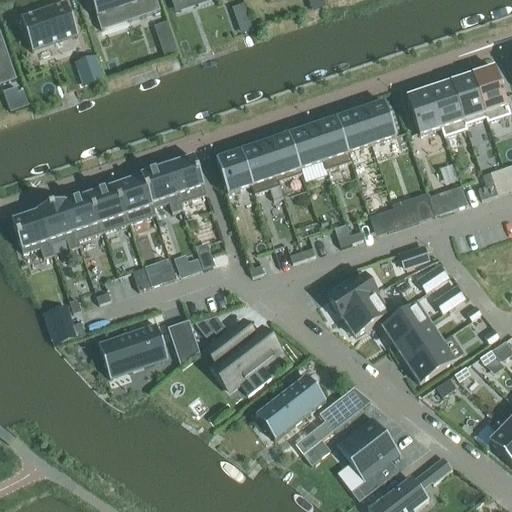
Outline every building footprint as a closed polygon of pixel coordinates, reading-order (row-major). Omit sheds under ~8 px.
[(88,0),(96,21),(124,11),(128,24),(159,13),(154,0),(88,0)] [(77,40),(66,6),(20,21),(32,55),(34,55),(33,52),(74,37),(75,40),(77,40)] [(243,7),(232,11),(235,20),(247,17),(243,7)] [(170,34),(157,38),(165,61),(178,56),(170,34)] [(0,87),(16,82),(3,45),(0,45),(0,87)] [(94,60),(81,64),(89,88),(102,84),(94,60)] [(486,122),(485,122),(487,127),(510,119),(494,71),(471,79),(486,122)] [(464,129),(465,129),(485,122),(486,122),(471,79),(450,86),(464,129)] [(441,132),(440,132),(443,141),(467,133),(465,129),(464,129),(450,86),(428,94),(441,132)] [(16,90),(3,95),(10,115),(28,109),(23,93),(18,95),(16,90)] [(441,132),(428,94),(406,101),(419,139),(440,132),(441,132)] [(384,106),(359,114),(371,149),(396,140),(384,106)] [(359,114),(335,122),(347,157),(348,157),(371,149),(359,114)] [(323,165),(326,174),(351,166),(348,157),(347,157),(335,122),(311,131),(323,165)] [(287,139),(299,173),(300,173),(323,165),(311,131),(287,139)] [(277,186),(278,186),(302,177),(300,173),(299,173),(287,139),(263,147),(277,186)] [(251,190),(254,199),(279,190),(278,186),(277,186),(263,147),(239,155),(251,190)] [(251,190),(239,155),(215,163),(226,198),(251,190)] [(193,161),(166,170),(176,199),(179,207),(206,198),(203,190),(193,161)] [(166,170),(139,179),(140,181),(141,181),(150,208),(151,208),(152,210),(153,212),(168,206),(172,217),(181,213),(179,207),(176,199),(166,170)] [(497,199),(489,177),(481,180),(485,190),(489,202),(497,199)] [(140,181),(115,189),(125,219),(128,227),(155,218),(153,212),(152,210),(151,208),(150,208),(141,181),(140,181)] [(115,189),(89,198),(99,228),(102,236),(128,227),(125,219),(115,189)] [(489,202),(485,190),(477,193),(481,204),(489,202)] [(434,220),(453,214),(447,195),(428,201),(434,220)] [(65,206),(63,207),(74,236),(76,245),(102,236),(99,228),(89,198),(65,206)] [(64,204),(36,214),(37,216),(38,216),(48,245),(49,249),(66,243),(69,253),(78,250),(76,245),(74,236),(63,207),(65,206),(64,204)] [(394,216),(400,232),(419,225),(414,210),(394,216)] [(381,217),(388,236),(400,232),(394,216),(393,213),(381,217)] [(37,216),(11,225),(21,254),(22,258),(40,252),(43,262),(52,259),(49,249),(48,245),(38,216),(37,216)] [(351,248),(363,244),(360,236),(349,240),(351,248)] [(351,248),(349,240),(337,244),(340,252),(351,248)] [(301,256),(304,264),(315,260),(312,252),(301,256)] [(423,252),(399,259),(403,272),(427,264),(423,252)] [(304,264),(301,256),(290,260),(292,268),(304,264)] [(212,270),(208,259),(199,262),(203,274),(212,270)] [(188,267),(191,277),(200,274),(196,264),(188,267)] [(249,274),(252,282),(263,278),(260,270),(249,274)] [(439,271),(418,285),(425,296),(446,282),(439,271)] [(161,279),(164,287),(176,283),(173,275),(161,279)] [(338,297),(328,304),(341,323),(342,322),(376,298),(363,280),(351,288),(349,285),(336,294),(338,297)] [(150,292),(147,284),(136,288),(138,295),(150,292)] [(456,292),(434,305),(442,317),(463,303),(456,292)] [(376,298),(342,322),(355,340),(394,312),(382,294),(376,298)] [(110,305),(107,297),(96,301),(98,309),(110,305)] [(73,318),(80,315),(77,304),(69,306),(73,318)] [(48,316),(59,347),(85,338),(81,326),(73,329),(66,310),(48,316)] [(416,310),(382,332),(394,350),(428,328),(416,310)] [(476,311),(466,318),(470,325),(481,318),(476,311)] [(216,320),(194,327),(206,342),(213,336),(215,339),(225,332),(216,320)] [(106,374),(125,367),(128,377),(167,364),(155,328),(97,348),(106,374)] [(428,328),(394,350),(407,369),(440,347),(428,328)] [(239,350),(228,335),(205,353),(216,368),(211,372),(228,394),(238,387),(247,400),(271,382),(261,369),(279,355),(261,333),(253,339),(239,350)] [(494,334),(484,341),(488,348),(498,341),(494,334)] [(199,356),(195,345),(174,353),(180,370),(199,356)] [(511,357),(504,346),(490,355),(497,367),(511,357)] [(440,347),(407,369),(419,387),(453,365),(440,347)] [(489,355),(479,362),(484,369),(494,362),(489,355)] [(459,386),(469,379),(464,372),(454,379),(459,386)] [(325,406),(312,388),(306,381),(305,380),(255,419),(256,421),(261,417),(278,440),(273,443),(274,445),(295,429),(305,422),(325,406)] [(435,392),(442,402),(455,393),(449,383),(435,392)] [(351,421),(337,404),(318,419),(324,426),(332,436),(351,421)] [(399,457),(398,458),(372,423),(371,421),(335,449),(336,451),(363,486),(367,483),(372,479),(379,489),(397,475),(390,466),(400,458),(399,457)] [(511,422),(504,431),(503,432),(511,440),(511,422)] [(511,440),(503,432),(504,431),(497,424),(490,431),(496,438),(488,447),(511,470),(511,440)] [(295,449),(302,458),(321,444),(332,436),(324,426),(295,449)] [(302,459),(311,470),(330,455),(321,444),(302,459)] [(442,461),(423,476),(433,489),(452,474),(442,461)] [(418,511),(428,505),(409,481),(370,511),(418,511)]
